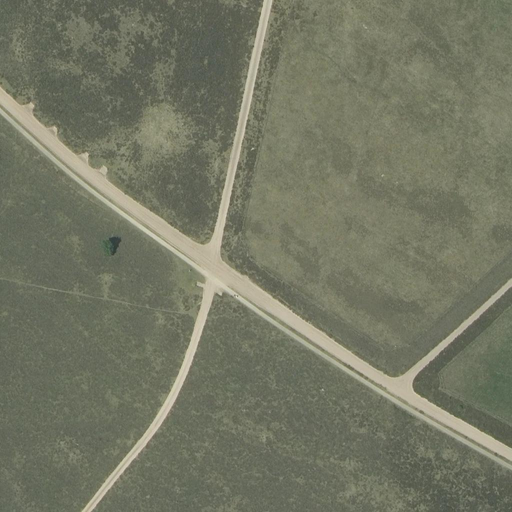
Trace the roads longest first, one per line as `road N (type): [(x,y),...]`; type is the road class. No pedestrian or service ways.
road 1 (track): [(0,96),(120,200),(394,388)]
road 2 (track): [(204,304),(269,0)]
road 3 (track): [(204,304),(159,419),(85,511)]
road 4 (track): [(394,388),(511,280)]
road 5 (track): [(394,388),(511,456)]
